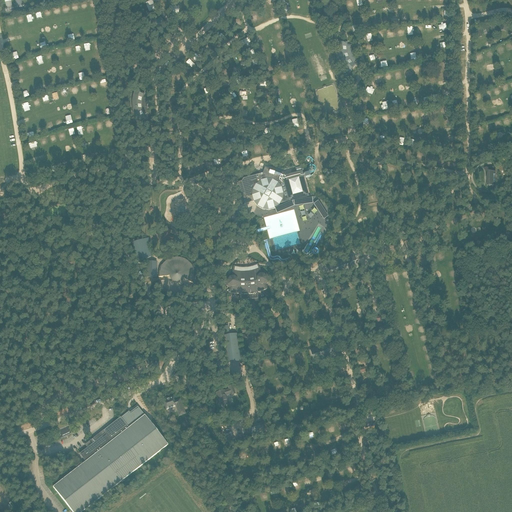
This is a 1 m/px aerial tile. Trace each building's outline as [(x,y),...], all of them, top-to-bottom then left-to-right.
[(17,7),(14,7),(15,10),(24,8),(24,6),(21,6),(20,3),(22,3),(20,0),(15,0),(17,7)] [(8,9),(5,9),(6,12),(15,10),(14,7),(12,8),(11,1),(5,2),(6,6),(7,6),(8,9)] [(152,1),(146,3),(148,9),(154,7),(152,1)] [(161,18),(155,21),(159,26),(164,23),(161,18)] [(217,36),(220,42),(225,38),(221,33),(217,36)] [(356,65),(353,62),(355,60),(355,59),(354,58),(353,57),(353,56),(352,55),(351,54),(351,52),(351,51),(350,50),(350,49),(350,47),(350,46),(347,46),(347,42),(337,41),(337,42),(337,44),(337,46),(337,47),(337,49),(337,50),(337,52),(337,54),(338,55),(338,57),(339,58),(339,60),(340,61),(341,63),(342,64),(342,66),(343,67),(344,68),(345,70),(347,71),(348,72),(349,73),(356,65)] [(367,54),(369,59),(377,57),(375,51),(367,54)] [(35,58),(37,64),(44,62),(42,56),(35,58)] [(26,61),(29,68),(35,66),(32,59),(26,61)] [(143,98),(144,94),(135,89),(134,91),(134,92),(133,94),(133,96),(132,97),(132,99),(132,100),(132,102),(132,104),(132,105),(132,107),(132,109),(132,110),(133,112),(133,113),(133,115),(134,117),(134,118),(135,120),(136,121),(137,123),(138,124),(146,118),(145,115),(147,113),(147,112),(146,111),(146,110),(146,109),(146,108),(145,107),(145,106),(145,105),(145,104),(145,103),(145,102),(146,101),(146,100),(146,99),(143,98)] [(50,93),(52,100),(58,98),(55,91),(50,93)] [(300,93),(302,99),(309,97),(307,91),(300,93)] [(360,110),(365,113),(368,106),(364,103),(360,110)] [(86,120),(92,118),(90,111),(84,113),(86,120)] [(57,133),(60,141),(66,139),(63,131),(57,133)] [(46,144),(46,146),(48,145),(46,137),(40,139),(42,145),(46,144)] [(495,171),(489,171),(489,186),(495,186),(495,192),(506,192),(506,168),(495,168),(495,171)] [(241,181),(238,182),(242,196),(244,204),(253,201),(257,206),(263,209),(268,210),(275,208),(279,205),(280,203),(284,202),(284,203),(309,196),(302,172),(285,176),(282,177),(276,173),(272,180),(267,179),(266,179),(265,175),(263,173),(243,178),(241,181)] [(163,238),(173,241),(174,237),(169,235),(170,231),(166,229),(163,238)] [(146,239),(132,243),(138,261),(151,257),(147,243),(146,239)] [(195,274),(195,271),(194,272),(193,269),(191,265),(188,262),(184,259),(180,258),(175,258),(171,259),(167,261),(163,264),(162,266),(161,265),(160,267),(159,270),(159,272),(158,274),(158,277),(172,276),(181,278),(193,284),(194,281),(195,279),(195,276),(195,274)] [(147,265),(147,277),(157,277),(156,265),(147,265)] [(229,293),(233,294),(239,294),(240,301),(258,300),(257,293),(263,291),(267,290),(265,284),(268,282),(268,277),(265,274),(260,274),(258,269),(254,270),(252,271),(249,271),(244,272),(241,272),(238,272),(234,271),(233,276),(229,277),(226,281),(226,282),(226,284),(227,285),(230,287),(229,293)] [(190,289),(190,288),(185,283),(184,284),(183,284),(183,285),(182,285),(181,286),(180,286),(179,286),(178,286),(177,286),(176,286),(175,286),(174,286),(173,286),(172,286),(172,285),(171,285),(170,284),(169,283),(168,282),(167,281),(167,280),(160,283),(161,284),(161,285),(162,286),(163,287),(164,288),(164,289),(165,290),(166,290),(167,291),(169,292),(170,292),(171,293),(172,293),(173,293),(175,293),(176,294),(177,294),(178,294),(180,293),(181,293),(182,293),(183,292),(184,292),(186,291),(187,291),(188,290),(189,289),(190,289)] [(241,357),(238,334),(224,336),(227,359),(241,357)] [(316,348),(310,350),(314,362),(319,360),(319,358),(338,353),(335,344),(316,349),(316,348)] [(216,394),(219,402),(218,403),(219,407),(229,404),(228,399),(227,399),(226,395),(230,394),(230,395),(235,394),(232,386),(228,387),(229,389),(216,394)] [(167,400),(163,401),(165,406),(166,410),(175,406),(176,409),(178,409),(183,407),(180,399),(174,401),(173,398),(169,399),(166,400),(167,400)] [(86,462),(53,487),(56,491),(72,511),(82,511),(168,445),(148,419),(145,415),(129,428),(121,417),(109,426),(104,430),(106,433),(88,448),(80,454),(86,462)] [(260,495),(261,502),(268,501),(267,494),(260,495)]
